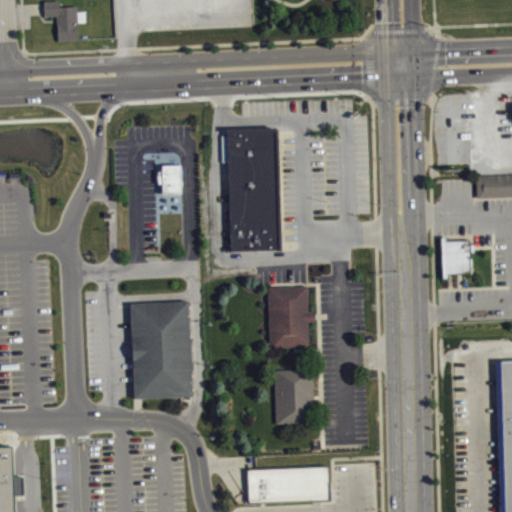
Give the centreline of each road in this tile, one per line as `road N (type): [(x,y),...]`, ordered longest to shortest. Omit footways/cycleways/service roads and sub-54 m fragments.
road 1 (secondary): [(511,47),(28,66),(7,80)]
road 2 (secondary): [(120,85),(511,71)]
road 3 (primary): [(414,511),(402,230)]
road 4 (primary): [(402,230),(412,217),(411,76)]
road 5 (primary): [(387,106),(389,215),(402,230)]
